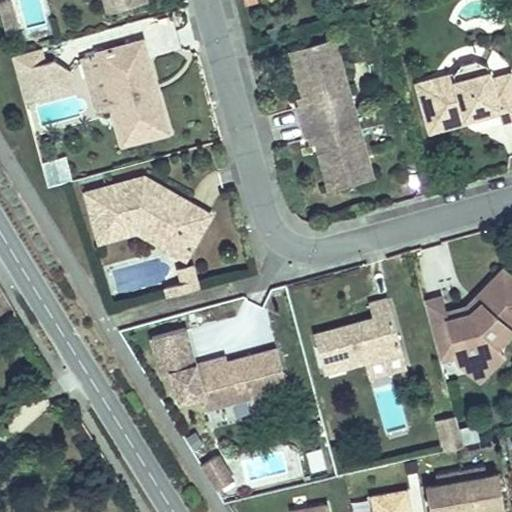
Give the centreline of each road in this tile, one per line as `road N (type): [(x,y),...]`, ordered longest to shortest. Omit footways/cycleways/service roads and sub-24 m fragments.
road 1 (residential): [(206,0),(268,222),(286,239),(310,245),(511,189)]
road 2 (tertiary): [(0,228),(172,511)]
